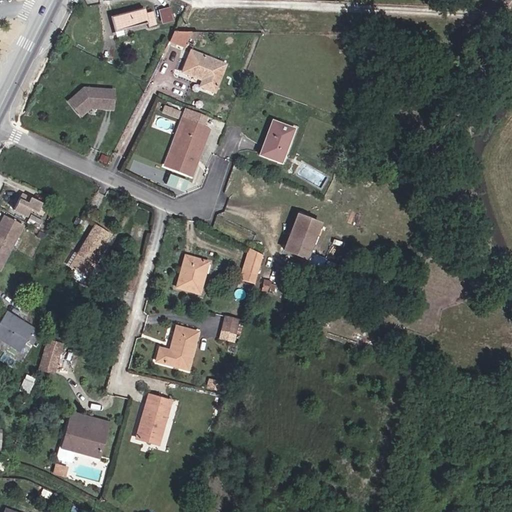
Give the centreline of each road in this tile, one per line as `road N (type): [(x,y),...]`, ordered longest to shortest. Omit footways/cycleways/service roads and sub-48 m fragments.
road 1 (track): [(191,0),(511,13)]
road 2 (residential): [(0,128),(163,205),(204,205),(220,168)]
